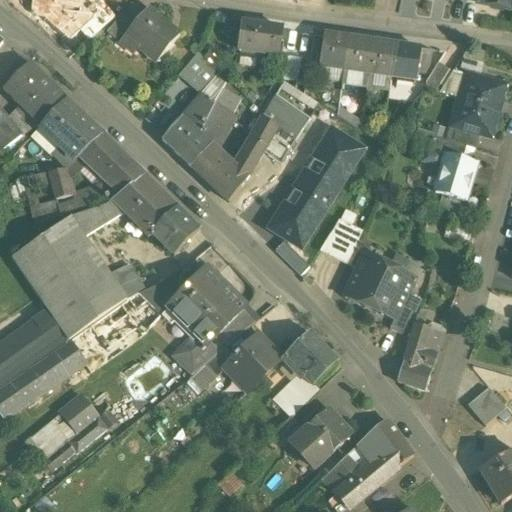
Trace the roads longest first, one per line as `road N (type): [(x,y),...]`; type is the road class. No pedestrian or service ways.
road 1 (tertiary): [(0,15),(263,258),(349,347),(416,436)]
road 2 (residential): [(511,163),(441,405),(416,436)]
road 3 (residential): [(239,0),(511,44)]
